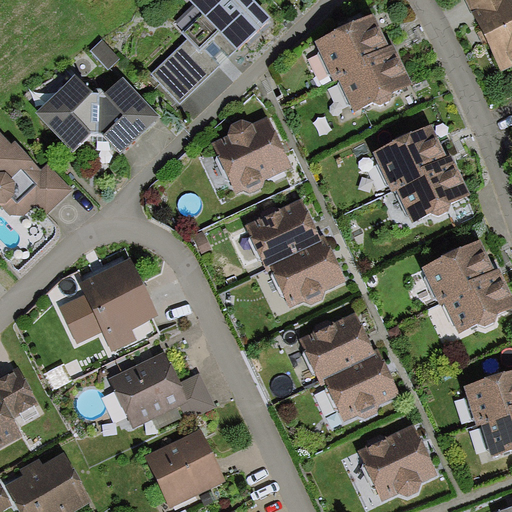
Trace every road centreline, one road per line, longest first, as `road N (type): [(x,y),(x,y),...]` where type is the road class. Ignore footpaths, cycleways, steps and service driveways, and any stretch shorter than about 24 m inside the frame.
road 1 (residential): [(302,511),(169,242),(133,224),(97,226),(0,314)]
road 2 (unknown): [(511,350),(460,363),(424,347),(358,201)]
road 3 (residential): [(419,0),(487,132),(511,203)]
